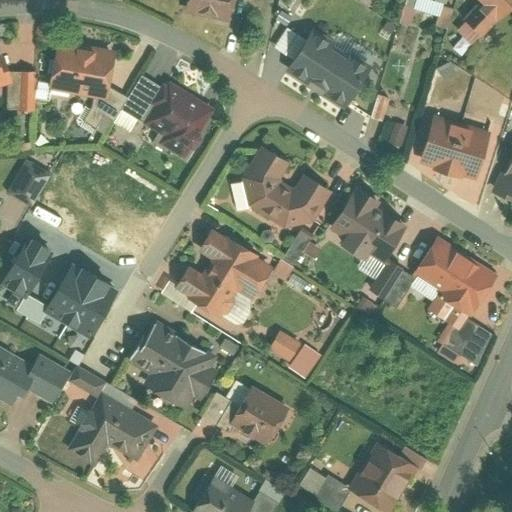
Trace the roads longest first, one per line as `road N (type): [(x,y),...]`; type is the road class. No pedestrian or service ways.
road 1 (residential): [(511,252),(248,87)]
road 2 (residential): [(248,87),(106,339)]
road 3 (residential): [(248,87),(166,31),(73,0)]
